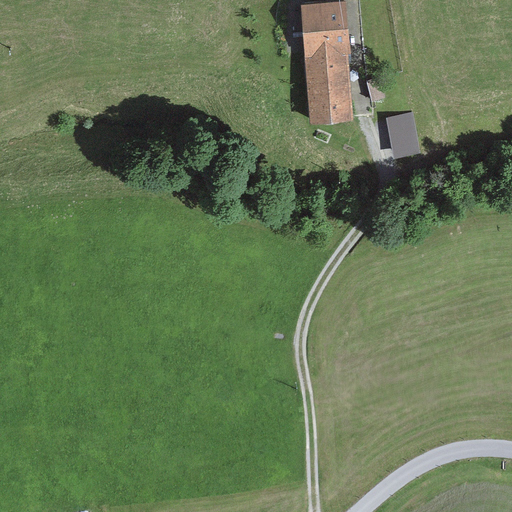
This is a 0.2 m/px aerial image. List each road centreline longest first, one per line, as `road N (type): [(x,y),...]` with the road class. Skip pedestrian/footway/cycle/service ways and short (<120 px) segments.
road 1 (track): [(312,511),(301,327),(382,175),(371,140)]
road 2 (unclassified): [(359,511),(409,469),(511,450)]
